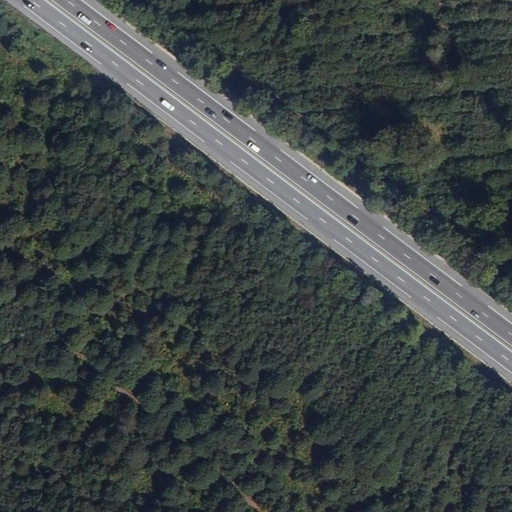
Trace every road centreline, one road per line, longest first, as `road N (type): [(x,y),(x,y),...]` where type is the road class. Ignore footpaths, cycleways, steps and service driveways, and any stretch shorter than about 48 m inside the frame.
road 1 (motorway): [(29,0),(511,362)]
road 2 (motorway): [(511,335),(66,0)]
road 3 (unknown): [(286,511),(0,254)]
